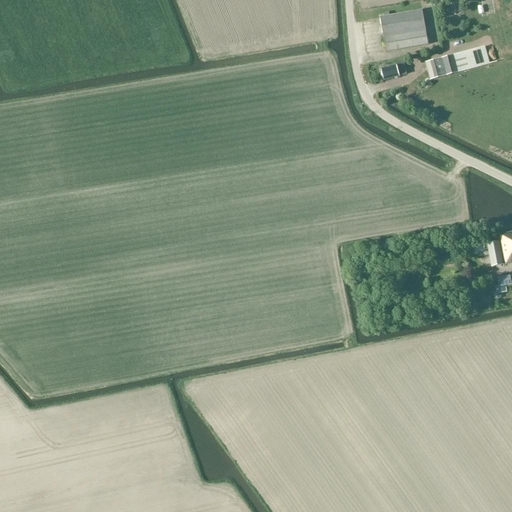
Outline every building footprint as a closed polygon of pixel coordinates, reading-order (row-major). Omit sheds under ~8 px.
[(423,11),(380,18),(387,53),(429,46),(423,11)] [(431,81),(490,65),(485,47),(426,63),(431,81)] [(384,81),(407,75),(403,61),(396,63),(396,66),(382,70),(384,81)] [(414,103),(417,97),(411,94),(408,100),(414,103)] [(506,265),(511,264),(511,232),(500,235),(506,265)] [(492,268),(504,265),(499,242),(487,244),(492,268)] [(502,276),(495,278),(498,288),(505,287),(502,276)]
